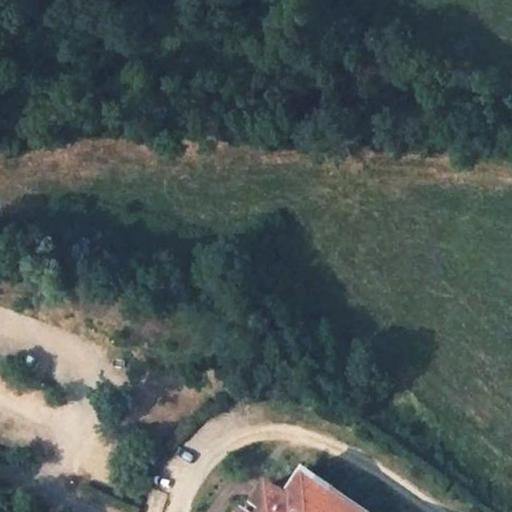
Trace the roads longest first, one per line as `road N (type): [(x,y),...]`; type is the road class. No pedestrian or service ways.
road 1 (track): [(0,122),(92,107),(395,114),(511,132)]
road 2 (track): [(174,511),(202,460),(251,434),(278,432),(311,440),(421,511)]
